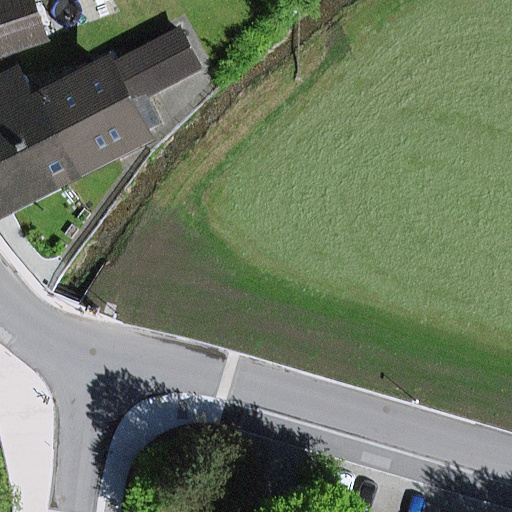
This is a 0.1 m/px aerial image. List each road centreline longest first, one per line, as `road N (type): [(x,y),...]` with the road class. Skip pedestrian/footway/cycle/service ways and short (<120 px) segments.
road 1 (residential): [(91,347),(511,468)]
road 2 (residential): [(72,511),(91,347)]
